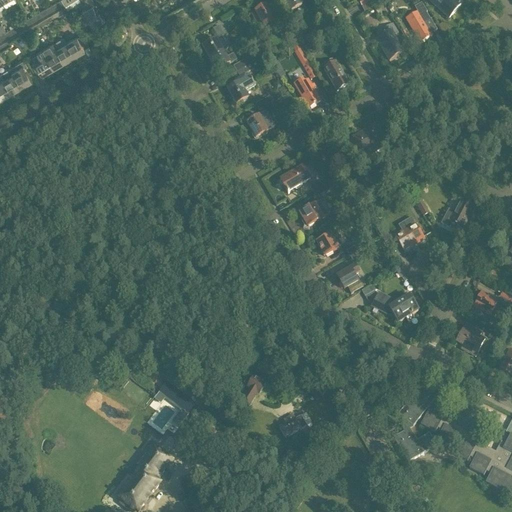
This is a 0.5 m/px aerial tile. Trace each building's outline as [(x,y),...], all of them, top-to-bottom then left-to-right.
[(97,13),(93,6),(95,5),(91,0),(81,0),(86,9),(79,13),(84,22),(88,19),(93,27),(104,21),(99,12),(97,13)] [(283,0),(291,13),(302,6),(298,0),(283,0)] [(427,0),(449,19),(461,6),(454,0),(427,0)] [(50,12),(61,5),(58,1),(47,7),(50,12)] [(375,7),(372,2),(362,7),(365,13),(374,8),(375,7)] [(375,7),(374,8),(375,10),(379,18),(387,14),(382,6),(381,4),(375,7)] [(432,19),(430,21),(426,14),(428,13),(422,4),(415,8),(418,14),(406,21),(420,45),(432,37),(431,35),(437,31),(434,27),(436,26),(432,19)] [(39,18),(50,12),(47,7),(37,13),(39,18)] [(53,20),(64,14),(68,11),(66,7),(49,16),(51,19),(52,18),(53,20)] [(265,30),(276,24),(266,7),(252,15),(261,32),(264,30),(265,30)] [(29,24),(39,18),(37,13),(26,19),(29,24)] [(51,19),(49,16),(39,22),(42,26),(53,20),(52,18),(51,19)] [(239,25),(245,21),(242,16),(236,19),(239,25)] [(18,30),(29,24),(26,19),(16,26),(18,30)] [(32,32),(42,26),(39,22),(28,28),(30,31),(31,31),(32,32)] [(16,26),(5,32),(8,36),(18,30),(16,26)] [(389,63),(403,55),(393,37),(398,34),(393,26),(382,32),(386,37),(377,42),(389,63)] [(228,49),(221,38),(223,36),(218,27),(213,30),(218,39),(216,40),(202,48),(209,61),(223,53),(223,52),(228,49)] [(30,31),(28,28),(19,34),(21,38),(32,32),(31,31),(30,31)] [(295,52),(300,49),(291,32),(286,35),(295,52)] [(305,38),(309,44),(319,38),(316,32),(305,38)] [(311,45),(301,50),(303,54),(313,48),(315,51),(332,41),(328,35),(311,45)] [(63,63),(73,56),(66,43),(63,37),(52,44),(63,63)] [(73,56),(85,50),(77,37),(66,43),(73,56)] [(0,50),(0,51),(10,44),(8,40),(0,44),(0,50)] [(52,69),(63,63),(52,44),(42,49),(41,50),(52,69)] [(42,75),(52,69),(41,50),(37,53),(38,54),(32,57),(35,61),(32,63),(39,75),(42,73),(42,75)] [(226,59),(223,53),(209,61),(216,73),(236,61),(232,55),(226,59)] [(252,63),(249,58),(234,68),(237,73),(259,60),(259,59),(252,63)] [(311,81),(317,77),(305,58),(299,61),(311,81)] [(27,67),(22,60),(22,61),(9,68),(21,87),(31,81),(24,68),(26,67),(27,67)] [(255,73),(264,68),(259,60),(237,73),(240,78),(253,70),(255,73)] [(349,86),(340,70),(336,63),(324,70),(337,93),(349,86)] [(10,93),(21,87),(9,68),(0,73),(3,80),(2,80),(10,93)] [(255,87),(249,78),(240,84),(227,91),(236,106),(249,99),(245,93),(255,87)] [(0,99),(10,93),(2,80),(0,81),(0,99)] [(303,80),(294,85),(308,109),(320,102),(308,82),(305,83),(303,80)] [(255,140),(268,132),(267,131),(274,127),(266,113),(268,112),(265,107),(272,102),(269,97),(255,105),(261,115),(246,124),(252,134),(251,135),(254,140),(255,139),(255,140)] [(370,157),(387,147),(383,141),(384,140),(376,126),(356,137),(358,140),(346,147),(352,158),(366,150),(370,157)] [(313,174),(310,168),(305,171),(303,169),(280,182),(288,195),(301,186),(310,181),(308,177),(313,174)] [(346,186),(340,177),(323,188),(313,194),(316,199),(338,186),(340,189),(346,186)] [(309,188),(313,194),(323,188),(320,182),(309,188)] [(422,218),(429,215),(422,201),(415,205),(422,218)] [(463,231),(474,210),(461,203),(455,214),(449,211),(441,225),(449,229),(451,226),(460,231),(460,230),(463,231)] [(305,228),(307,228),(308,229),(327,218),(318,204),(299,215),(303,221),(302,222),(305,228)] [(424,240),(416,226),(415,225),(415,226),(414,224),(415,224),(411,219),(400,226),(404,232),(395,238),(404,251),(413,246),(412,245),(416,243),(417,244),(424,240)] [(385,244),(390,241),(381,224),(375,227),(385,244)] [(335,243),(330,236),(317,244),(325,258),(339,250),(338,249),(342,246),(338,241),(335,243)] [(350,257),(361,251),(358,245),(347,252),(350,257)] [(353,262),(364,256),(361,251),(350,257),(353,262)] [(351,270),(337,278),(344,291),(347,289),(351,295),(363,288),(359,282),(358,282),(355,276),(359,274),(360,274),(359,273),(355,267),(351,270)] [(373,307),(372,308),(388,316),(388,315),(394,318),(398,325),(406,320),(408,324),(414,321),(412,316),(419,312),(410,299),(409,300),(406,296),(395,303),(395,304),(379,295),(379,296),(376,295),(375,292),(381,288),(378,283),(362,292),(370,306),(373,307)] [(495,318),(502,304),(482,294),(475,308),(495,318)] [(511,306),(511,298),(502,294),(499,300),(511,306)] [(464,329),(457,342),(469,348),(467,353),(476,358),(485,341),(479,338),(482,333),(471,327),(468,332),(464,329)] [(495,341),(497,336),(491,333),(489,338),(495,341)] [(511,376),(511,374),(511,351),(509,351),(499,370),(511,376)] [(139,352),(135,357),(145,365),(149,360),(139,352)] [(259,394),(264,385),(253,378),(248,387),(250,389),(242,402),(248,406),(256,392),(259,394)] [(429,435),(417,442),(410,430),(413,428),(440,395),(428,385),(425,383),(400,414),(398,417),(405,422),(400,428),(404,434),(393,440),(408,464),(436,447),(429,435)] [(167,385),(159,395),(188,417),(196,406),(167,385)] [(476,437),(457,428),(459,423),(445,416),(446,414),(432,406),(421,427),(435,435),(438,430),(442,432),(437,442),(451,449),(454,444),(458,447),(453,456),(467,463),(470,458),(474,461),(470,470),(484,477),(486,473),(491,475),(486,484),(511,497),(511,422),(506,434),(511,436),(506,445),(502,442),(496,453),(487,449),(486,449),(473,442),(476,437)] [(189,421),(200,429),(206,422),(195,414),(189,421)] [(286,426),(279,430),(285,439),(301,429),(306,426),(301,417),(295,420),(292,416),(283,421),(286,426)] [(134,511),(138,511),(160,484),(157,482),(174,461),(153,445),(137,467),(140,469),(117,499),(134,511)] [(219,467),(201,476),(207,488),(225,480),(219,467)]
